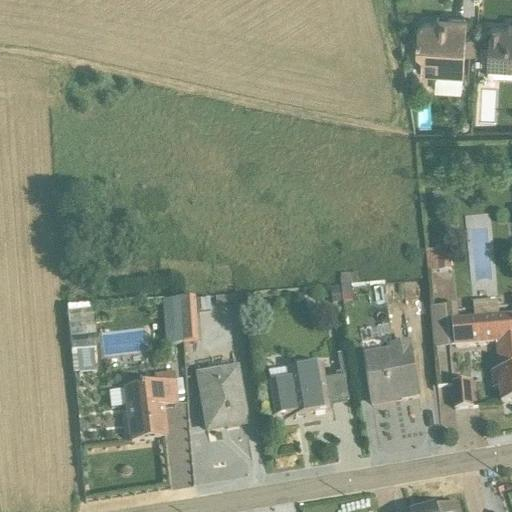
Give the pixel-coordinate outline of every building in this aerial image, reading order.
[(447,25),(423,24),(417,29),(415,52),(420,58),(420,76),(435,77),(434,93),(460,94),(465,21),(447,20),(447,25)] [(511,23),(508,24),(507,29),(489,29),(486,70),(487,71),(487,79),(511,80),(511,23)] [(449,252),(426,254),(427,276),(451,275),(449,252)] [(356,277),(338,279),(339,289),(357,288),(356,277)] [(341,313),(386,308),(384,286),(339,289),(341,313)] [(339,289),(328,291),(330,307),(340,306),(339,289)] [(196,346),(193,303),(178,304),(181,347),(196,346)] [(178,304),(160,305),(164,350),(181,348),(178,304)] [(501,409),(511,407),(511,319),(458,325),(457,311),(430,313),(433,353),(495,349),(497,376),(490,377),(492,393),(499,393),(501,409)] [(68,318),(74,377),(93,376),(87,316),(68,318)] [(363,359),(371,408),(418,400),(409,347),(389,350),(389,354),(363,359)] [(345,356),(336,358),(338,376),(334,377),(334,381),(322,383),(320,369),(268,377),(269,386),(267,387),(272,414),(268,415),(268,421),(281,419),(282,425),(284,424),(284,423),(327,415),(326,408),(346,405),(343,379),(349,378),(345,356)] [(205,433),(225,430),(226,432),(244,429),(233,367),(206,371),(206,377),(196,378),(205,433)] [(130,446),(164,442),(160,412),(176,410),(171,377),(153,380),(153,390),(123,394),(130,446)] [(469,386),(452,387),(454,413),(472,411),(469,386)]
